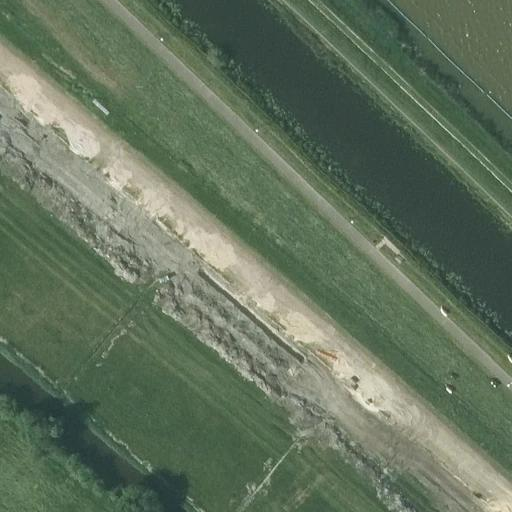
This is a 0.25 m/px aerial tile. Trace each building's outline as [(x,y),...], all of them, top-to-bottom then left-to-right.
[(41,211),(23,233),(63,266),(57,273),(71,284),(88,263),(76,253),(83,244),(70,234),(72,231),(56,218),(53,221),(41,211)] [(142,293),(122,317),(155,345),(151,350),(164,361),(181,340),(169,330),(175,323),(157,308),(158,307),(142,293)] [(226,368),(207,389),(247,424),(242,430),(255,442),(273,421),(260,410),(267,402),(253,391),(255,388),(240,375),(238,378),(226,368)] [(346,419),(323,442),(357,476),(355,480),(366,491),(386,470),(374,459),(380,453),(346,419)] [(449,511),(433,495),(414,511),(449,511)]
